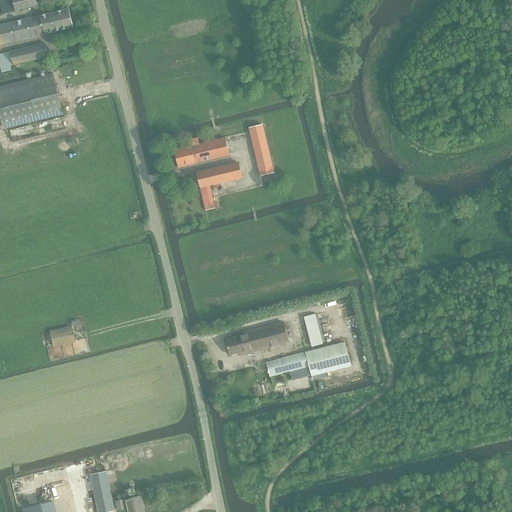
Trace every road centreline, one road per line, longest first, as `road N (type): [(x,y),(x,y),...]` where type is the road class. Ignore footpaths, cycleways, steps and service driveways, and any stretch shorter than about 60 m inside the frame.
road 1 (unknown): [(269,511),(274,482),(391,380),(296,0)]
road 2 (unclassified): [(201,411),(100,0)]
